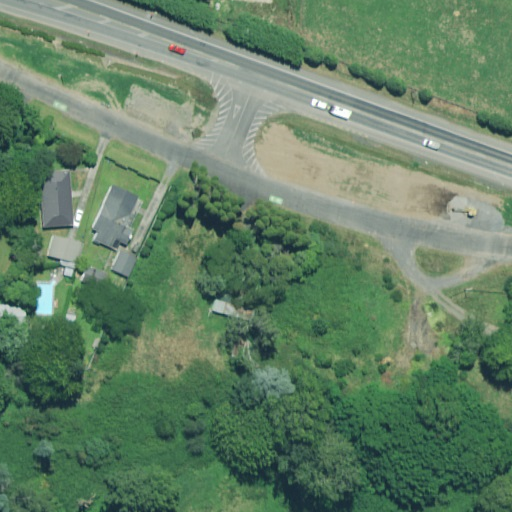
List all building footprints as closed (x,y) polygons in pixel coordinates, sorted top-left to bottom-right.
[(74,225),(71,171),(42,173),(45,227),(74,225)] [(140,218),(105,203),(94,229),(100,232),(96,240),(115,248),(118,240),(128,245),(140,218)] [(82,242),(55,236),(51,256),(77,262),(82,242)] [(138,259),(121,252),(114,270),(131,277),(138,259)] [(23,305),(0,304),(0,315),(23,316),(23,305)]
